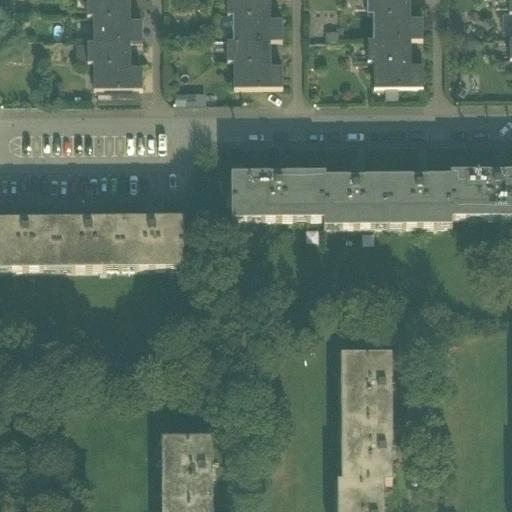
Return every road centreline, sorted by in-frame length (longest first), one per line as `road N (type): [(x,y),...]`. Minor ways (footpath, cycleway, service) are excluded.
road 1 (residential): [(511,127),(199,127)]
road 2 (residential): [(199,127),(0,130)]
road 3 (residential): [(0,165),(165,164)]
